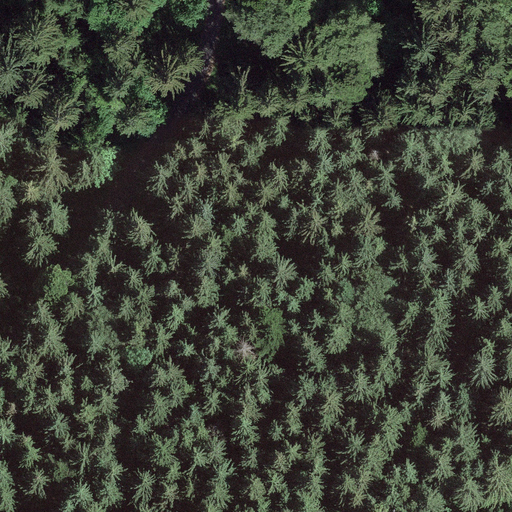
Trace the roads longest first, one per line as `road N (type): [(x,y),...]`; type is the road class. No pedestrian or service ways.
road 1 (unclassified): [(0,350),(189,100),(207,54),(214,0)]
road 2 (track): [(435,0),(474,70),(511,95)]
